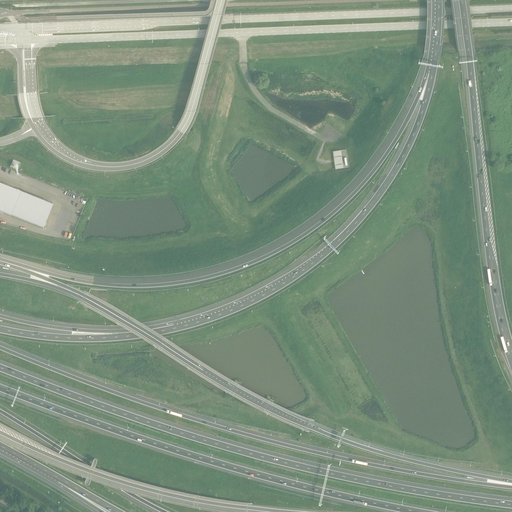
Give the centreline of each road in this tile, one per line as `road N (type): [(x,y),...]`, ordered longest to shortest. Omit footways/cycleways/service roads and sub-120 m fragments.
road 1 (motorway): [(511,486),(364,463),(187,418),(0,347)]
road 2 (motorway): [(511,503),(222,443),(0,366)]
road 3 (motorway): [(428,73),(362,184),(321,222),(259,260),(194,281),(127,286),(0,259)]
road 4 (secondary): [(511,9),(25,27)]
road 5 (secondary): [(29,41),(511,22)]
road 6 (motorway): [(511,480),(307,426),(74,294)]
road 7 (motorway): [(0,388),(216,463),(417,511)]
road 8 (motorway): [(462,0),(487,241),(511,356)]
road 9 (motorway): [(428,73),(410,140),(354,224),(273,289),(196,321)]
road 10 (motorway): [(0,431),(155,490),(281,511)]
road 11 (motorway): [(196,321),(81,329),(0,313)]
road 12 (motorway): [(196,321),(105,337),(0,328)]
road 13 (motorway): [(0,410),(164,511)]
road 14 (unclassified): [(180,131),(150,157),(114,166),(73,158),(37,125)]
road 15 (unclassified): [(180,131),(221,0)]
